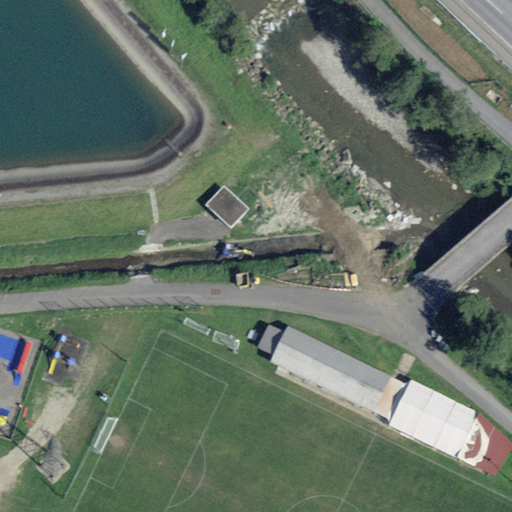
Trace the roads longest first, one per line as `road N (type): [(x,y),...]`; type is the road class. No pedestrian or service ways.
road 1 (unclassified): [(511,216),(431,288),(383,309),(134,297),(0,306)]
road 2 (unclassified): [(370,0),(511,138)]
